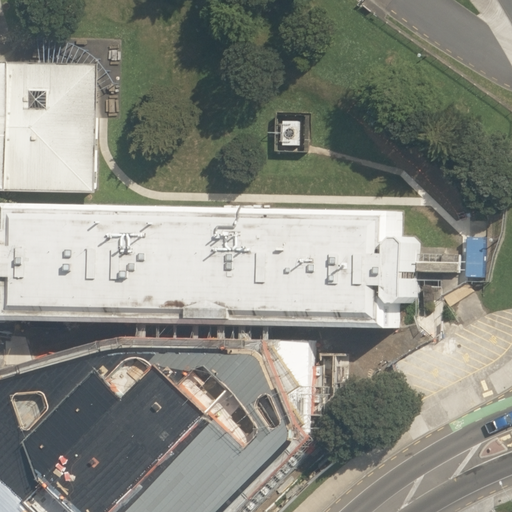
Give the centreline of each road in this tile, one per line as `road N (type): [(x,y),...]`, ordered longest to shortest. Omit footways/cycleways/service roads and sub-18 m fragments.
road 1 (secondary): [(350,511),(418,459),(511,410)]
road 2 (secondary): [(511,456),(406,511)]
